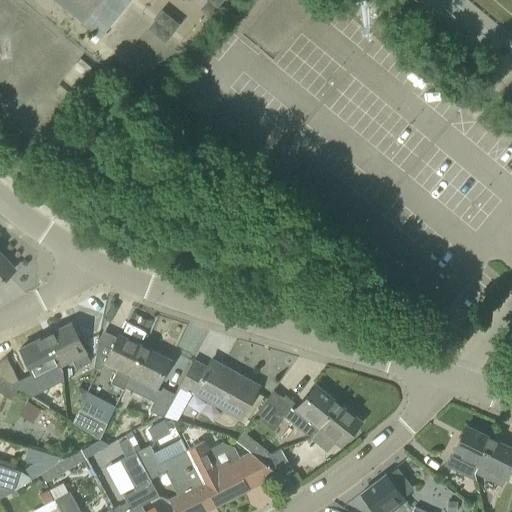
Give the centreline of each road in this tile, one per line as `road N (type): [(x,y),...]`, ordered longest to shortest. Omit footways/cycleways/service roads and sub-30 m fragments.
road 1 (unclassified): [(292,511),(454,379)]
road 2 (unclassified): [(454,379),(257,324)]
road 3 (residential): [(257,324),(87,264)]
